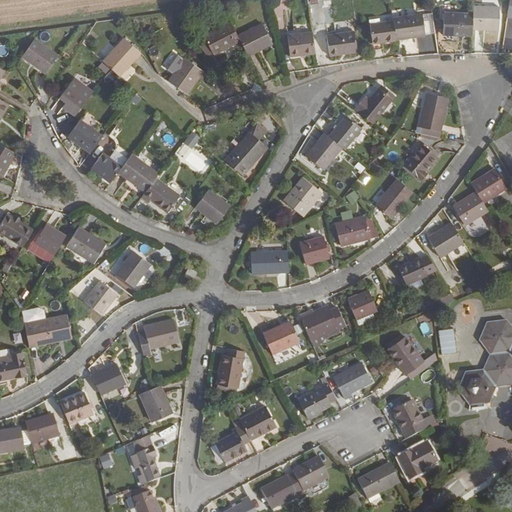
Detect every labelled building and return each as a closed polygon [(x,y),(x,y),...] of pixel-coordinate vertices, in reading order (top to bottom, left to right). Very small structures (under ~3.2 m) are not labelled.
[(499,7),(473,6),(473,14),(472,30),(498,31),(499,7)] [(472,30),(473,14),(443,12),(442,36),(472,37),(472,30)] [(422,14),(392,18),(392,21),(395,39),(410,36),(410,38),(425,36),(422,14)] [(392,21),(369,25),(372,44),(395,40),(395,39),(392,21)] [(230,22),(203,35),(204,37),(213,54),(213,55),(240,41),(237,36),(230,22)] [(262,23),(237,36),(240,41),(247,57),(273,44),(262,23)] [(312,31),(287,35),(290,58),(315,54),(312,31)] [(354,31),(326,35),(329,56),(357,53),(354,31)] [(204,37),(196,42),(207,57),(213,54),(204,37)] [(124,38),(103,61),(110,68),(119,77),(141,53),(124,38)] [(35,39),(21,57),(45,75),(58,56),(35,39)] [(186,95),(203,71),(185,58),(168,82),(186,95)] [(68,101),(62,108),(75,117),(93,92),(75,78),(61,96),(68,101)] [(381,85),(378,89),(385,94),(388,90),(381,85)] [(364,96),(354,109),(372,124),(395,96),(388,90),(385,94),(378,89),(369,100),(364,96)] [(136,93),(131,100),(137,104),(142,97),(136,93)] [(426,93),(417,133),(439,138),(448,98),(426,93)] [(0,120),(9,105),(0,99),(0,120)] [(270,116),(263,121),(273,134),(279,129),(270,116)] [(346,116),(329,137),(342,148),(345,150),(362,128),(346,116)] [(80,120),(67,137),(89,154),(103,136),(80,120)] [(256,124),(224,160),(243,177),(268,148),(259,140),(266,133),(256,124)] [(110,132),(115,137),(122,131),(116,125),(110,132)] [(193,140),(199,135),(195,130),(188,134),(193,140)] [(324,133),(306,156),(323,170),(342,148),(329,137),(324,133)] [(0,144),(0,175),(2,177),(16,154),(0,144)] [(418,178),(437,156),(422,144),(404,166),(418,178)] [(115,150),(109,158),(122,167),(128,159),(115,150)] [(387,153),(391,162),(399,158),(394,150),(387,153)] [(380,152),(376,157),(381,160),(385,156),(380,152)] [(103,153),(91,170),(110,183),(118,172),(122,167),(109,158),(103,153)] [(158,174),(131,154),(128,159),(122,167),(118,172),(145,192),(156,178),(158,174)] [(421,180),(439,159),(437,156),(418,178),(421,180)] [(494,169),(471,183),(476,191),(483,202),(506,188),(494,169)] [(364,187),(373,176),(365,170),(356,180),(364,187)] [(302,177),(283,201),(303,217),(322,193),(302,177)] [(145,192),(141,198),(148,203),(150,201),(167,213),(180,196),(156,178),(145,192)] [(396,179),(375,205),(391,219),(413,193),(396,179)] [(208,190),(195,207),(208,217),(209,216),(218,222),(230,207),(208,190)] [(350,204),(359,199),(354,190),(345,195),(350,204)] [(476,191),(452,206),(464,226),(488,211),(483,202),(476,191)] [(6,214),(0,224),(0,233),(22,247),(33,230),(6,214)] [(364,217),(334,224),(340,246),(370,239),(367,227),(364,217)] [(451,222),(427,237),(440,258),(464,243),(451,222)] [(43,228),(34,243),(44,249),(45,250),(54,255),(66,236),(46,224),(43,228)] [(373,225),(367,227),(370,239),(376,237),(373,225)] [(41,227),(27,249),(29,251),(34,243),(43,228),(41,227)] [(94,263),(106,244),(78,227),(66,246),(94,263)] [(323,236),(299,243),(306,265),(329,259),(323,236)] [(44,249),(34,243),(29,251),(39,257),(44,249)] [(453,259),(468,250),(464,244),(449,253),(453,259)] [(174,259),(173,247),(156,249),(156,257),(167,256),(167,260),(174,259)] [(54,255),(45,250),(41,257),(50,262),(54,255)] [(134,287),(151,264),(133,251),(116,274),(134,287)] [(287,251),(250,252),(252,274),(288,273),(287,251)] [(419,258),(398,267),(406,285),(407,284),(410,290),(423,284),(420,279),(427,275),(426,271),(421,262),(419,258)] [(7,273),(12,264),(7,261),(1,270),(7,273)] [(192,280),(196,273),(188,268),(184,276),(192,280)] [(101,315),(118,294),(100,281),(84,302),(101,315)] [(368,291),(347,299),(356,320),(372,314),(377,311),(368,291)] [(439,297),(441,304),(453,301),(451,294),(439,297)] [(328,305),(300,317),(311,342),(339,329),(337,325),(330,310),(328,305)] [(337,306),(330,310),(337,325),(344,322),(337,306)] [(21,311),(29,348),(72,339),(67,314),(46,319),(44,310),(38,307),(21,311)] [(372,314),(356,320),(358,325),(374,319),(372,314)] [(145,331),(137,333),(143,357),(151,355),(149,348),(179,341),(174,320),(144,327),(145,331)] [(511,327),(506,320),(487,322),(479,340),(490,354),(483,369),(465,372),(458,389),(470,404),(489,402),(496,386),(511,383),(511,327)] [(290,321),(262,333),(272,355),(300,342),(290,321)] [(457,353),(454,328),(438,331),(441,355),(457,353)] [(339,329),(311,342),(313,348),(323,343),(325,340),(340,333),(339,329)] [(15,343),(22,342),(20,332),(13,333),(15,343)] [(385,345),(388,349),(404,338),(401,333),(385,345)] [(388,349),(388,350),(405,374),(406,374),(422,362),(423,361),(405,337),(404,338),(388,349)] [(0,345),(0,381),(27,375),(22,352),(10,355),(9,353),(10,352),(8,343),(0,345)] [(216,385),(217,385),(236,388),(238,389),(244,351),(228,349),(227,356),(222,355),(216,385)] [(307,356),(309,363),(319,360),(317,353),(307,356)] [(371,382),(361,362),(333,377),(344,400),(352,396),(351,393),(371,382)] [(422,362),(406,374),(410,380),(427,368),(422,362)] [(117,363),(91,375),(100,395),(126,384),(117,363)] [(328,383),(297,399),(308,419),(331,407),(329,403),(336,399),(328,383)] [(236,388),(217,385),(216,390),(236,393),(236,388)] [(151,389),(139,394),(152,422),(172,413),(160,386),(151,389)] [(84,392),(61,402),(69,423),(93,414),(84,392)] [(411,400),(392,411),(407,439),(433,425),(428,416),(422,420),(411,400)] [(265,406),(239,419),(240,419),(243,425),(251,441),(277,427),(265,406)] [(53,414),(25,422),(28,432),(31,442),(31,444),(59,436),(53,414)] [(233,423),(236,429),(243,425),(240,419),(233,423)] [(175,424),(151,434),(156,447),(180,437),(175,424)] [(237,432),(215,444),(224,462),(247,450),(244,445),(251,441),(243,425),(236,429),(235,429),(237,432)] [(20,428),(0,431),(0,454),(24,450),(23,446),(30,444),(31,442),(28,432),(26,430),(21,431),(20,428)] [(147,436),(133,442),(137,454),(130,456),(135,469),(141,466),(144,474),(138,476),(141,484),(160,478),(152,457),(156,455),(152,447),(147,436)] [(133,442),(126,445),(130,456),(137,454),(133,442)] [(398,457),(409,479),(417,475),(416,473),(422,470),(437,462),(427,442),(398,457)] [(318,457),(292,470),(293,473),(303,491),(329,477),(318,457)] [(390,462),(357,479),(367,500),(400,482),(390,462)] [(293,473),(260,490),(265,498),(267,501),(271,509),(303,491),(293,473)] [(170,481),(168,475),(158,479),(160,484),(170,481)] [(146,486),(130,492),(130,493),(132,497),(148,491),(146,486)] [(157,511),(150,491),(148,491),(132,497),(127,499),(125,500),(129,510),(136,507),(137,511),(157,511)] [(355,493),(348,498),(355,511),(362,507),(355,493)] [(255,511),(248,496),(241,500),(242,503),(223,511),(255,511)]
